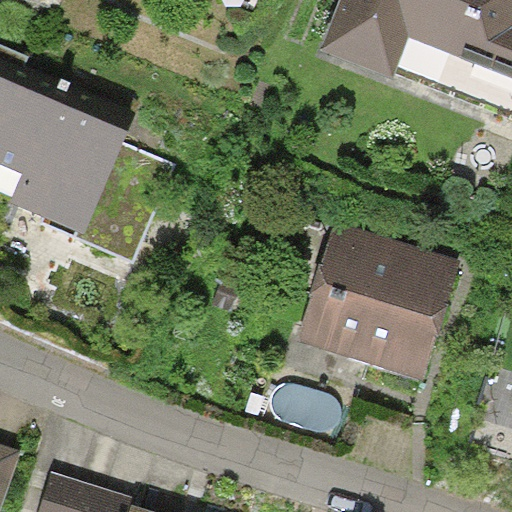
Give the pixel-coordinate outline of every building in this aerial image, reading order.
[(511,0),(342,0),(320,57),(393,86),(511,133),(511,0)] [(29,58),(0,45),(0,166),(25,177),(15,200),(48,214),(44,224),(132,262),(174,165),(122,142),(125,136),(15,89),(29,58)] [(459,262),(338,225),(301,345),(422,382),(459,262)] [(244,279),(189,259),(176,294),(231,314),(244,279)] [(0,511),(1,511),(20,456),(0,448),(0,511)] [(118,511),(125,494),(55,470),(40,511),(118,511)]
